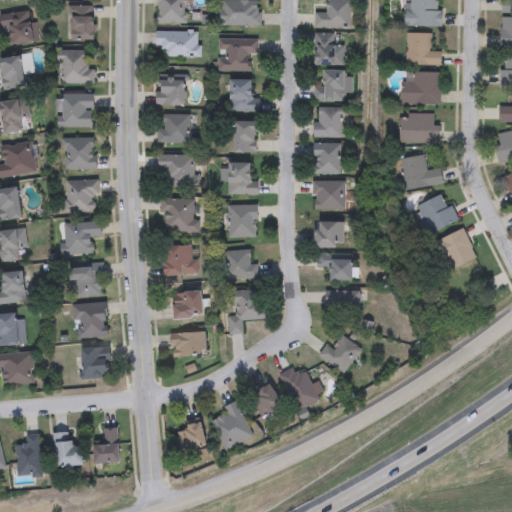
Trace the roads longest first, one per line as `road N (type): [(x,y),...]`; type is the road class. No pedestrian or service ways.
road 1 (tertiary): [(127,0),(127,196),(157,509)]
road 2 (secondary): [(511,310),(329,438),(146,511)]
road 3 (residential): [(293,0),(293,303),(274,342)]
road 4 (residential): [(0,409),(182,389),(274,342)]
road 5 (residential): [(475,0),(475,154),(511,252)]
road 6 (motorway): [(511,390),(318,511)]
